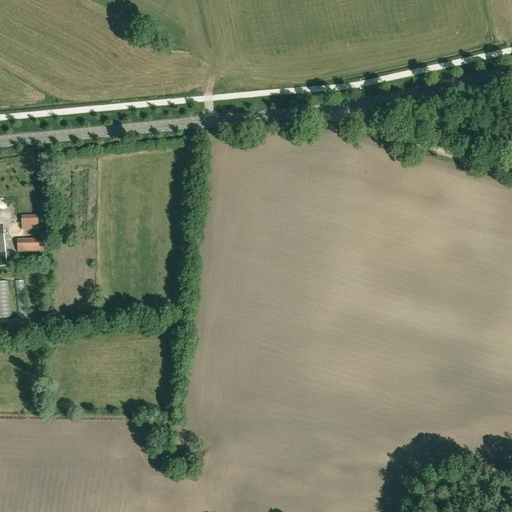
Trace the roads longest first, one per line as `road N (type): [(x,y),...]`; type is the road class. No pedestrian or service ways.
road 1 (secondary): [(0,142),(321,111),(511,70)]
road 2 (track): [(511,176),(334,124),(321,111)]
